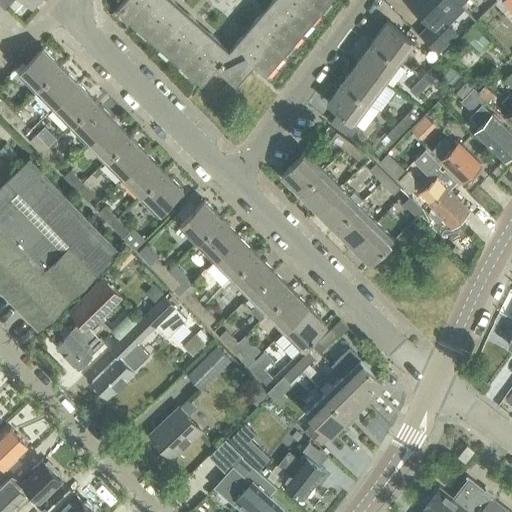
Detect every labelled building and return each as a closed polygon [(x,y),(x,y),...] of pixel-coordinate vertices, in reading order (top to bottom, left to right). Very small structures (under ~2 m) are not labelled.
[(0,0),(0,4),(6,9),(14,0),(0,0)] [(273,0),(230,50),(172,0),(125,0),(118,9),(203,82),(216,67),(237,84),(254,64),(266,74),(330,0),(273,0)] [(406,0),(431,24),(421,35),(438,52),(456,33),(447,24),(463,7),(460,4),(464,0),(406,0)] [(511,0),(505,0),(502,3),(511,12),(511,0)] [(387,21),(372,41),(400,62),(415,42),(387,21)] [(472,27),(463,36),(482,53),(490,43),(472,27)] [(385,82),(400,62),(372,41),(358,61),(385,82)] [(19,71),(37,89),(61,66),(43,48),(19,71)] [(358,61),(343,81),(371,102),(385,82),(358,61)] [(434,65),(423,76),(430,83),(441,71),(434,65)] [(61,66),(37,89),(54,106),(78,83),(61,66)] [(451,67),(444,75),(452,83),(459,75),(451,67)] [(410,89),(417,96),(430,83),(423,76),(410,89)] [(356,122),(371,102),(343,81),(328,101),(356,122)] [(95,101),(78,83),(54,106),(72,124),(95,101)] [(486,85),(480,92),(488,100),(495,93),(486,85)] [(474,87),(461,100),(474,112),(471,116),(481,126),(476,131),(505,160),(511,152),(511,133),(492,114),(483,106),(488,101),(474,87)] [(507,115),(511,119),(511,97),(508,94),(502,101),(511,111),(507,115)] [(0,99),(0,110),(8,118),(15,111),(2,98),(0,99)] [(113,119),(95,101),(72,124),(89,142),(113,119)] [(411,109),(399,121),(406,128),(418,116),(411,109)] [(15,111),(8,118),(19,130),(26,123),(15,111)] [(413,125),(423,136),(437,123),(427,113),(413,125)] [(89,142),(106,160),(130,136),(113,119),(89,142)] [(386,134),(393,141),(406,128),(399,121),(386,134)] [(331,139),(345,150),(351,142),(337,132),(331,139)] [(49,147),(36,134),(29,141),(42,153),(49,147)] [(130,136),(106,160),(123,177),(147,154),(130,136)] [(474,175),(474,170),(481,164),(459,141),(453,146),(445,138),(432,150),(463,181),(465,180),(468,181),(474,175)] [(359,159),(364,152),(351,142),(345,150),(359,159)] [(60,159),(49,147),(42,153),(53,165),(60,159)] [(282,175),(300,193),(324,169),(306,151),(282,175)] [(405,169),(388,152),(380,161),(396,177),(405,169)] [(123,177),(141,195),(164,172),(147,154),(123,177)] [(0,285),(39,325),(118,249),(30,158),(0,187),(0,285)] [(376,164),(370,171),(382,182),(388,175),(376,164)] [(324,169),(300,193),(318,210),(342,187),(324,169)] [(64,176),(76,189),(83,182),(71,170),(64,176)] [(409,170),(401,177),(412,189),(420,182),(409,170)] [(141,195),(159,214),(183,191),(164,172),(141,195)] [(394,193),(400,187),(388,175),(382,182),(394,193)] [(431,202),(453,225),(470,209),(448,186),(446,187),(439,180),(426,192),(434,200),(431,202)] [(95,194),(83,182),(76,189),(88,201),(95,194)] [(318,210),(335,228),(359,204),(342,187),(318,210)] [(423,209),(410,197),(403,203),(416,216),(423,209)] [(181,224),(198,242),(223,218),(205,200),(181,224)] [(196,209),(190,203),(182,211),(188,217),(196,209)] [(335,228),(352,245),(376,222),(359,204),(335,228)] [(99,212),(111,224),(118,218),(105,205),(99,212)] [(123,237),(130,230),(118,218),(111,224),(123,237)] [(240,235),(223,218),(198,242),(216,260),(240,235)] [(394,240),(376,222),(352,245),(370,264),(394,240)] [(216,260),(207,268),(224,285),(233,277),(257,253),(240,235),(216,260)] [(129,249),(116,262),(123,269),(136,257),(129,249)] [(257,253),(233,277),(250,295),(275,271),(257,253)] [(157,258),(150,264),(162,277),(169,270),(157,258)] [(174,289),(181,282),(169,270),(162,277),(174,289)] [(260,319),(267,313),(292,288),(275,271),(250,295),(258,303),(251,310),(260,319)] [(58,343),(79,365),(104,341),(90,327),(95,322),(91,318),(118,292),(105,279),(72,312),(81,321),(58,343)] [(179,294),(197,312),(203,306),(192,294),(197,289),(191,283),(179,294)] [(155,285),(149,292),(149,296),(155,302),(164,293),(155,285)] [(285,330),(286,329),(309,306),(292,288),(267,313),(285,330)] [(142,362),(150,355),(144,348),(139,343),(142,340),(158,326),(168,336),(187,318),(166,295),(149,312),(111,346),(115,351),(119,355),(93,380),(108,396),(134,370),(142,362)] [(209,324),(215,318),(203,306),(197,312),(209,324)] [(286,331),(276,341),(293,358),(327,324),(309,306),(286,329),(285,330),(286,331)] [(219,335),(232,348),(238,341),(226,328),(219,335)] [(318,341),(325,348),(338,335),(331,328),(318,341)] [(201,330),(197,334),(206,343),(210,339),(201,330)] [(196,334),(187,343),(198,353),(207,344),(206,343),(197,334),(196,334)] [(250,353),(238,341),(232,348),(243,360),(250,353)] [(217,344),(188,373),(202,388),(231,358),(217,344)] [(332,366),(343,377),(367,401),(384,384),(350,348),(332,366)] [(248,365),(247,366),(253,372),(264,384),(272,376),(263,368),(272,359),(263,351),(248,365)] [(301,371),(314,358),(308,351),(295,364),(301,371)] [(290,382),(301,371),(295,364),(283,375),(290,382)] [(283,375),(275,384),(281,390),(290,382),(283,375)] [(343,377),(325,394),(349,418),(367,401),(343,377)] [(330,435),(331,436),(349,418),(325,394),(307,412),(316,421),(308,428),(322,443),(330,435)] [(189,399),(151,434),(172,457),(200,430),(187,416),(197,407),(189,399)] [(246,424),(231,440),(260,467),(270,457),(251,439),(256,434),(246,424)] [(0,460),(7,468),(18,457),(15,455),(28,442),(11,425),(0,435),(0,460)] [(467,444),(458,455),(465,462),(475,450),(471,447),(467,444)] [(315,488),(314,483),(325,469),(305,453),(300,458),(290,451),(280,463),(290,472),(284,480),(304,496),(307,493),(311,494),(315,488)] [(287,511),(268,495),(276,487),(266,477),(252,465),(245,459),(241,456),(215,485),(237,505),(240,502),(248,509),(251,511),(287,511)] [(0,511),(39,511),(42,509),(36,503),(61,478),(44,461),(18,487),(9,478),(0,486),(0,511)] [(468,510),(466,511),(511,511),(494,499),(495,499),(484,490),(485,489),(476,482),(467,474),(466,476),(467,477),(452,497),(464,507),(468,510)] [(466,511),(468,510),(464,507),(452,497),(439,487),(431,497),(428,497),(423,503),(424,507),(422,509),(425,511),(466,511)] [(92,511),(93,511),(76,494),(56,511),(92,511)]
